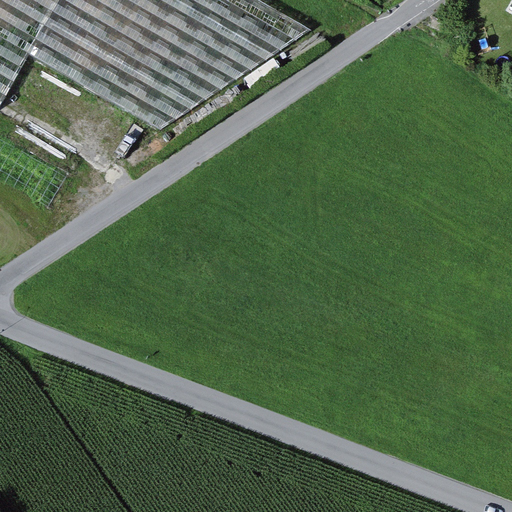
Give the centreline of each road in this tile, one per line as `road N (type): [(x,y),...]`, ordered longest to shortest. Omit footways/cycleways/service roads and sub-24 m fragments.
road 1 (residential): [(0,322),(495,511)]
road 2 (residential): [(426,0),(0,282)]
